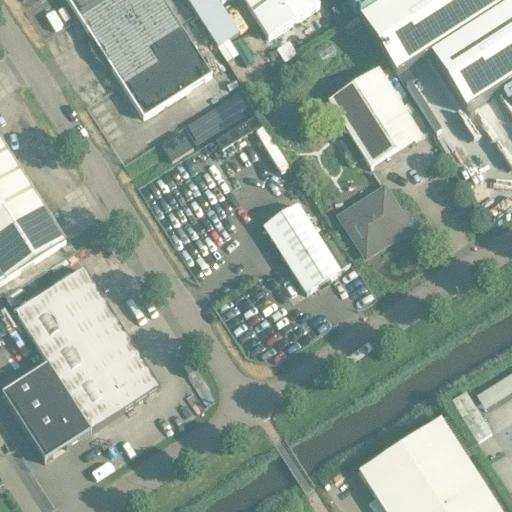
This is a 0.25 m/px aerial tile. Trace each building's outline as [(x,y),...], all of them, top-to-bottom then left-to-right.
[(211,78),(161,0),(65,0),(143,121),(211,78)] [(245,50),(217,0),(189,0),(223,62),(245,50)] [(241,0),(268,41),(319,9),(313,0),(241,0)] [(357,16),(381,0),(343,0),(354,17),(356,15),(357,16)] [(511,0),(381,0),(357,16),(358,18),(358,19),(396,78),(429,57),(466,114),(511,84),(511,0)] [(285,38),(274,44),(284,59),(294,52),(285,38)] [(377,72),(327,104),(370,171),(420,139),(377,72)] [(171,165),(192,151),(182,134),(160,148),(171,165)] [(0,245),(47,215),(0,142),(0,245)] [(340,219),(364,260),(408,232),(383,191),(340,219)] [(340,275),(296,208),(263,229),(306,297),(340,275)] [(94,239),(78,247),(88,267),(106,258),(101,247),(98,249),(94,239)] [(47,367),(91,434),(159,390),(83,272),(14,316),(47,367)] [(44,464),(91,434),(47,367),(1,397),(44,464)] [(483,407),(511,386),(511,370),(476,396),(483,407)] [(474,445),(489,436),(464,391),(449,399),(474,445)] [(497,511),(483,489),(439,422),(358,474),(382,511),(497,511)]
